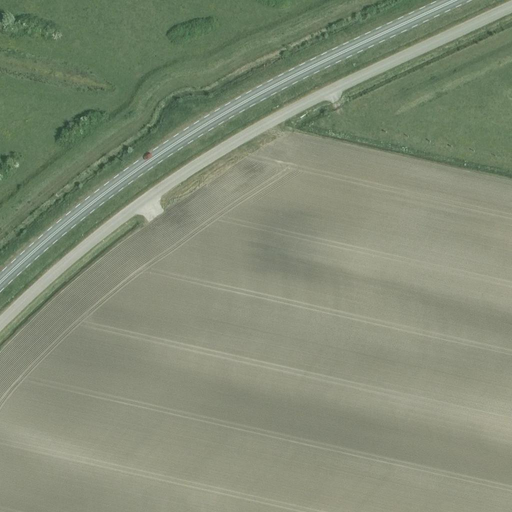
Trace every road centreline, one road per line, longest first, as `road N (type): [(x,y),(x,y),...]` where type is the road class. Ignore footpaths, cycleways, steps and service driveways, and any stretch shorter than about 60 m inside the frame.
road 1 (unclassified): [(0,324),(98,233),(265,121),(511,12)]
road 2 (primary): [(0,280),(171,144),(282,80),(452,0)]
